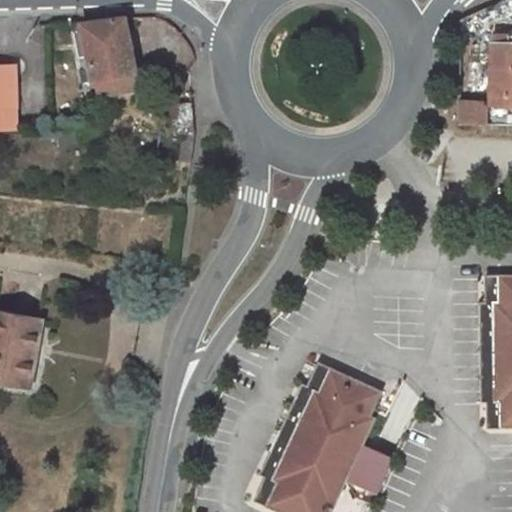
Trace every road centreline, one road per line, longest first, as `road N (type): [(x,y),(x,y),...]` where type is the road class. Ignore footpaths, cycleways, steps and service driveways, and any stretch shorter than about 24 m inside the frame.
road 1 (tertiary): [(168,440),(217,343),(286,261),(313,194),(346,161)]
road 2 (tertiary): [(249,130),(255,196),(183,349),(168,440)]
road 3 (secondary): [(346,161),(380,145),(413,103),(418,50),(410,25)]
road 4 (unknown): [(435,383),(314,335)]
